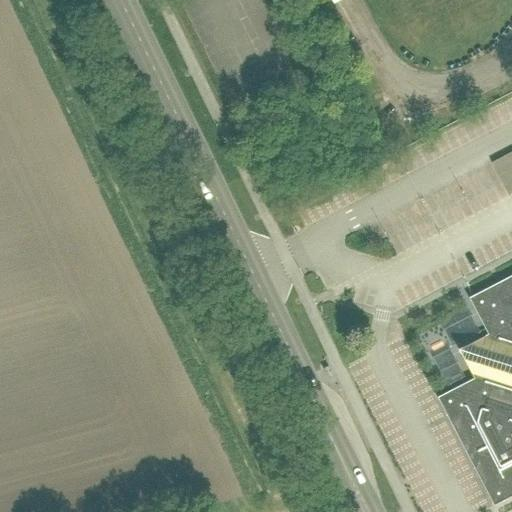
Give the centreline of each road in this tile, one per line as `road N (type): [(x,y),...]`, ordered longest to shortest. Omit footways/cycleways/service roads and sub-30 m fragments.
road 1 (tertiary): [(364,506),(120,0)]
road 2 (unknown): [(345,0),(375,61),(407,98),(468,84),(511,62)]
